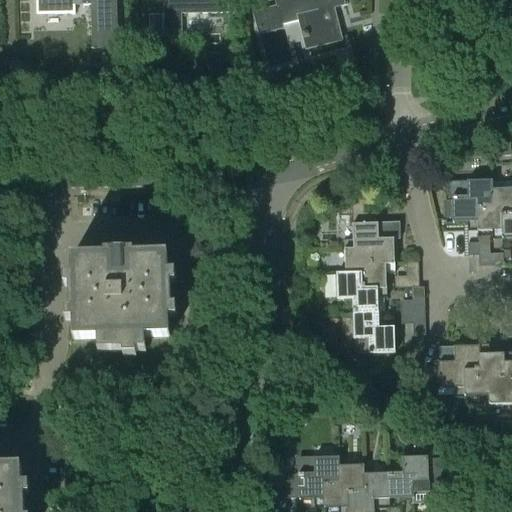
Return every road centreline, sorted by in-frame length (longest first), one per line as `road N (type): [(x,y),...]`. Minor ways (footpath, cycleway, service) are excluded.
road 1 (residential): [(215,511),(259,368),(267,172)]
road 2 (residential): [(0,443),(35,442),(50,373),(51,183)]
road 3 (residential): [(51,183),(267,172)]
road 4 (residential): [(267,172),(406,137)]
road 5 (residential): [(435,275),(406,137)]
road 6 (residential): [(406,137),(399,0)]
